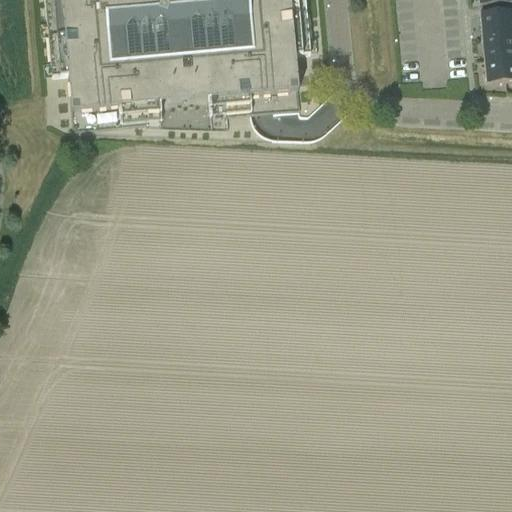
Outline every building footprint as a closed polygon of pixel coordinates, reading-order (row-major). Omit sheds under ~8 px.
[(43,0),(51,81),(67,80),(71,115),(118,111),(120,127),(161,123),(159,107),(208,102),(209,119),(251,115),(250,99),(297,95),(294,59),(310,57),(306,16),(300,17),(299,4),(305,3),(304,0),(43,0)] [(511,0),(477,0),(478,9),(511,5),(511,0)] [(511,13),(479,17),(481,41),(502,40),(511,38),(511,13)] [(483,65),(511,62),(511,38),(502,40),(481,41),(483,65)] [(511,85),(511,62),(483,65),(485,88),(511,85)]
